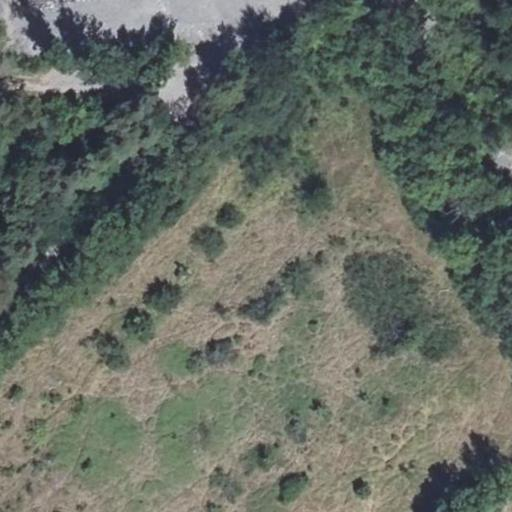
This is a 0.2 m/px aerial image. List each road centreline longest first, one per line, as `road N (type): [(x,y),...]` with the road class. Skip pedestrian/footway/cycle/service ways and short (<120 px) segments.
road 1 (track): [(193,91),(0,303)]
road 2 (track): [(0,74),(193,91),(189,49),(173,28)]
